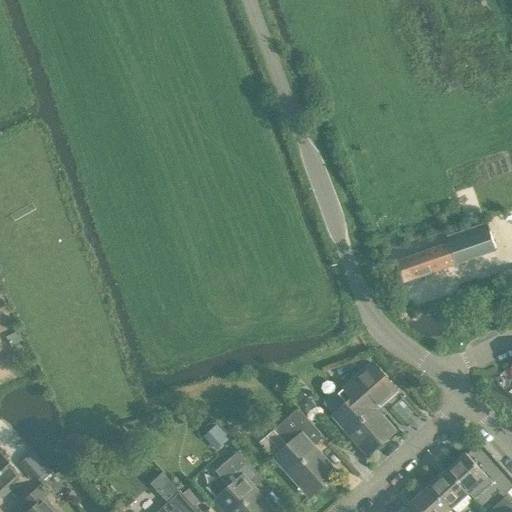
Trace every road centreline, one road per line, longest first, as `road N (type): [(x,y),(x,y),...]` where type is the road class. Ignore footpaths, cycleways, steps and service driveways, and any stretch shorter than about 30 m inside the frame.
road 1 (tertiary): [(436,374),(381,338),(247,0)]
road 2 (residential): [(343,511),(468,401)]
